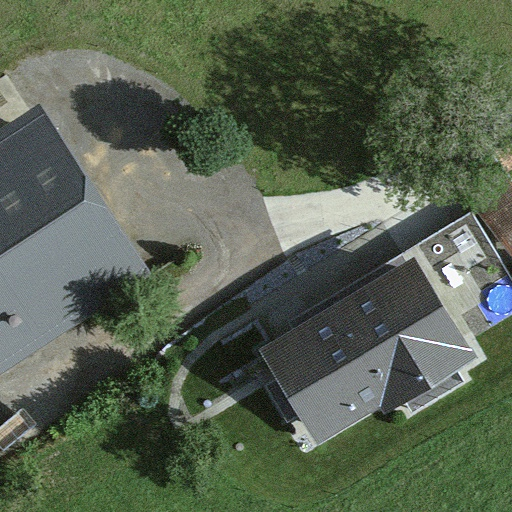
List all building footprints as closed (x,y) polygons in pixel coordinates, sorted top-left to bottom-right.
[(128,0),(100,31),(283,200),(469,0),(128,0)] [(0,359),(139,268),(23,95),(0,110),(0,359)] [(511,172),(490,186),(511,222),(511,172)] [(405,245),(255,345),(324,448),(475,348),(405,245)] [(130,403),(27,464),(55,511),(60,511),(160,453),(130,403)]
